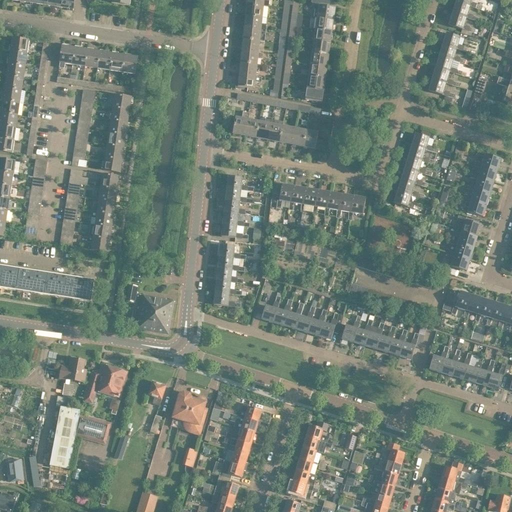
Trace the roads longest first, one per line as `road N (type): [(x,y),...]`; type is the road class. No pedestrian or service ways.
road 1 (residential): [(410,377),(186,313)]
road 2 (residential): [(57,27),(49,90),(60,102),(42,234)]
road 3 (tertiary): [(180,343),(159,348),(0,321)]
road 4 (residential): [(329,171),(354,0)]
road 5 (tertiary): [(186,313),(202,151)]
road 6 (residential): [(214,50),(77,30)]
road 7 (residential): [(329,171),(202,151)]
road 8 (residential): [(258,511),(295,390)]
road 9 (residential): [(295,390),(180,343)]
road 10 (residential): [(511,287),(487,270),(511,185)]
